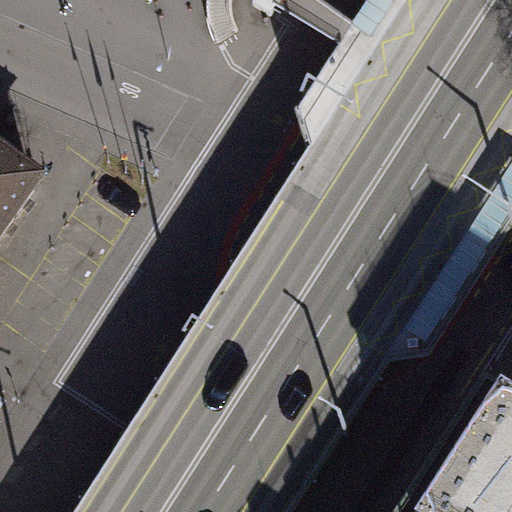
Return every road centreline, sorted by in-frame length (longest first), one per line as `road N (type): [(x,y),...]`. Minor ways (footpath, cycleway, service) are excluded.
road 1 (primary): [(462,0),(133,511)]
road 2 (primary): [(218,511),(511,52)]
road 3 (residential): [(274,179),(0,51)]
road 4 (tertiary): [(388,0),(274,179)]
road 5 (tertiary): [(274,179),(255,210),(252,263),(261,296),(282,319),(327,341)]
road 6 (tertiary): [(327,341),(309,456),(285,511)]
road 7 (tertiary): [(440,288),(511,177)]
road 8 (tertiary): [(327,341),(413,316),(440,288)]
